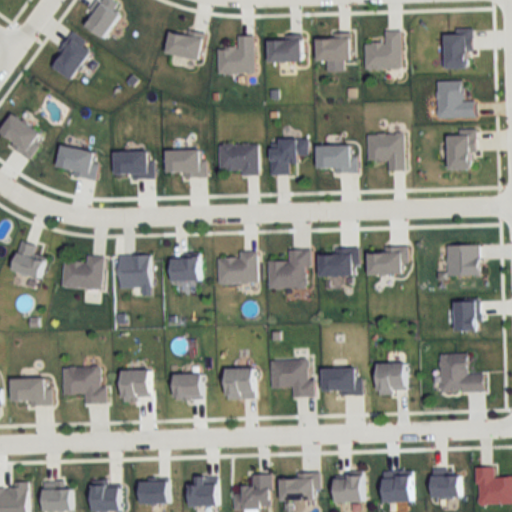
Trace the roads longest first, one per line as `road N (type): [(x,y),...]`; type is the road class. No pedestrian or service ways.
road 1 (residential): [(511,213),(83,217),(0,180)]
road 2 (residential): [(511,429),(0,443)]
road 3 (residential): [(506,0),(511,139)]
